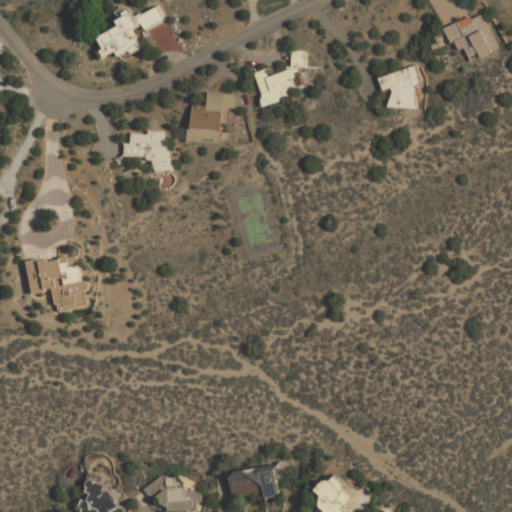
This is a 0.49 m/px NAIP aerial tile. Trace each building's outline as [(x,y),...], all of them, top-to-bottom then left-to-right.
[(97,34),(106,59),(141,47),(136,31),(165,21),(160,6),(133,15),(130,5),(117,9),(123,25),(97,34)] [(499,47),(483,10),(446,26),(456,48),(466,44),(472,59),(499,47)] [(294,69),(268,76),(266,69),(254,72),(263,105),(288,99),(286,90),(297,87),(292,69),(308,65),(304,49),(290,53),(294,69)] [(389,88),(395,109),(418,102),(413,84),(423,82),(418,65),(380,75),(384,90),(389,88)] [(190,138),(221,140),(222,121),(229,121),(230,111),(237,111),(238,93),(207,91),(206,104),(192,103),(190,138)] [(132,132),(132,142),(124,143),(125,157),(152,156),(153,170),(169,170),(168,131),(132,132)] [(58,310),(89,305),(81,253),(28,261),(33,292),(55,289),(58,310)] [(276,465),(231,471),(234,499),(280,492),(276,465)] [(319,490),(334,502),(325,511),(344,511),(359,495),(333,473),(319,490)] [(194,509),(194,501),(203,501),(202,489),(178,490),(177,478),(148,479),(149,497),(164,496),(165,510),(194,509)] [(125,511),(125,505),(112,506),(111,481),(88,482),(88,500),(83,500),(83,511),(125,511)]
